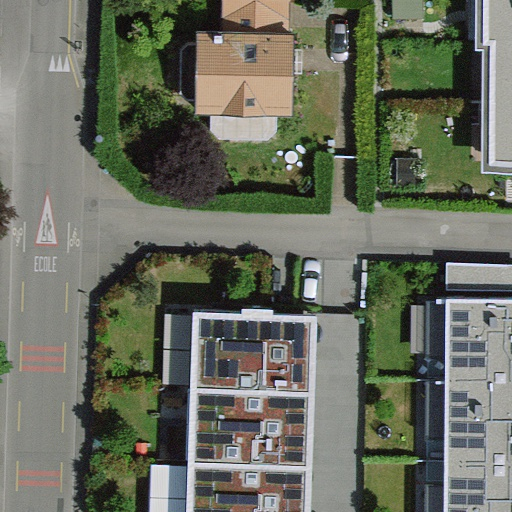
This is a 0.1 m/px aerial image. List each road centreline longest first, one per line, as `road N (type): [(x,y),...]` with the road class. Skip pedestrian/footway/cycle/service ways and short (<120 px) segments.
road 1 (residential): [(49,226),(511,237)]
road 2 (residential): [(43,511),(49,226)]
road 3 (unknown): [(355,233),(359,511)]
road 4 (residential): [(49,226),(56,0)]
